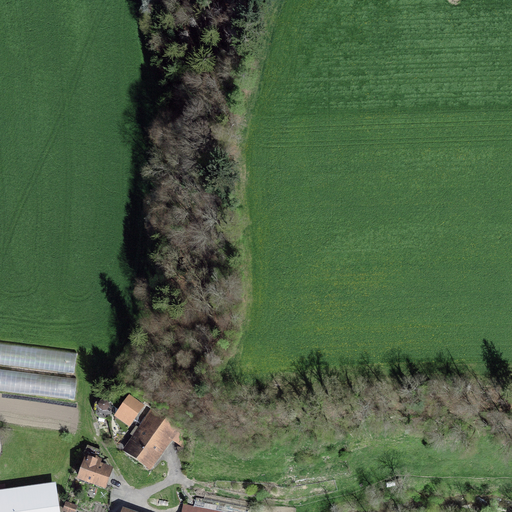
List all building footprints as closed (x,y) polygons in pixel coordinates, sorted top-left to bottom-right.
[(0,361),(75,371),(78,352),(0,341),(0,361)] [(0,389),(75,398),(77,376),(0,368),(0,389)] [(112,403),(108,399),(103,398),(98,400),(95,404),(94,409),(95,414),(100,418),(105,419),(110,417),(113,413),(114,408),(112,403)] [(140,408),(128,399),(120,411),(132,419),(140,408)] [(129,433),(120,445),(148,464),(175,426),(152,410),(134,436),(129,433)] [(85,455),(87,456),(79,479),(103,487),(109,471),(99,467),(101,460),(98,459),(101,452),(88,447),(85,455)] [(58,511),(56,493),(0,500),(0,511),(58,511)] [(223,511),(247,511),(249,508),(196,497),(194,506),(223,511)]
